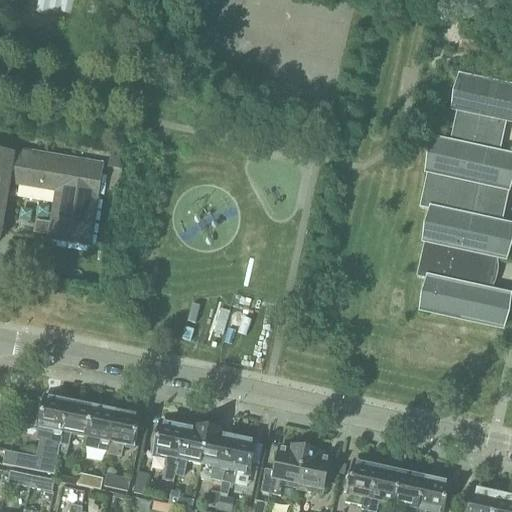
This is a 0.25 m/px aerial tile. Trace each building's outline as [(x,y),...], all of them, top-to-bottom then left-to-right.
[(39,0),(37,14),(49,16),(50,13),(71,17),(75,0),(39,0)] [(511,158),(497,155),(505,121),(511,122),(511,89),(458,78),(452,110),(459,112),(452,145),(433,141),(426,173),(427,174),(420,210),(430,212),(423,243),(425,243),(417,279),(427,281),(420,312),(504,330),(511,297),(490,293),(496,258),(507,261),(511,237),(511,227),(500,225),(508,191),(509,191),(511,179),(511,158)] [(0,239),(9,185),(56,193),(48,242),(91,249),(105,165),(103,164),(103,166),(89,163),(89,162),(88,162),(87,163),(75,161),(75,160),(74,159),(73,161),(61,159),(61,157),(60,157),(60,159),(46,156),(47,155),(45,155),(45,156),(32,154),(32,153),(31,152),(31,154),(14,151),(13,155),(3,153),(3,151),(2,149),(1,148),(0,148),(0,239)] [(17,456),(15,468),(44,474),(55,476),(58,458),(69,404),(60,402),(60,399),(47,397),(47,400),(45,399),(42,412),(30,410),(27,426),(39,428),(39,429),(40,429),(37,441),(44,442),(41,460),(17,456)] [(69,404),(58,458),(67,459),(72,436),(86,438),(87,439),(93,406),(79,403),(78,406),(69,404)] [(86,438),(84,449),(108,454),(116,414),(107,412),(107,409),(93,406),(87,439),(86,438)] [(108,455),(107,456),(108,457),(121,459),(124,446),(134,448),(140,419),(138,418),(139,415),(126,413),(125,416),(116,414),(108,454),(108,455)] [(154,441),(151,454),(154,454),(154,456),(168,459),(163,482),(173,484),(175,477),(185,430),(176,428),(176,425),(163,422),(162,425),(160,425),(157,442),(154,441)] [(185,430),(175,477),(183,478),(186,463),(202,466),(209,430),(195,427),(194,432),(185,430)] [(209,430),(202,466),(213,468),(211,480),(223,482),(232,439),(223,438),(224,433),(209,430)] [(223,482),(220,495),(221,495),(221,496),(228,497),(231,485),(235,486),(237,473),(249,476),(256,445),(254,444),(255,441),(241,438),(241,441),(232,439),(223,482)] [(266,471),(262,493),(280,497),(283,483),(298,486),(306,451),(290,447),(290,452),(280,449),(275,473),(266,471)] [(298,486),(297,491),(322,497),(330,460),(320,458),(321,454),(306,451),(298,486)] [(347,481),(344,494),(347,494),(345,504),(360,507),(359,511),(368,511),(378,470),(354,464),(350,482),(347,481)] [(378,470),(368,511),(376,511),(379,503),(394,506),(401,475),(378,470)] [(62,472),(60,484),(77,487),(79,476),(62,472)] [(32,477),(11,473),(9,484),(30,489),(32,477)] [(133,495),(144,497),(149,476),(138,473),(133,495)] [(79,476),(77,487),(87,489),(94,490),(96,479),(79,475),(79,476)] [(111,477),(104,475),(101,487),(129,493),(131,481),(111,477)] [(401,475),(394,506),(409,509),(408,511),(417,511),(418,511),(425,480),(401,475)] [(33,477),(31,489),(53,494),(55,482),(43,480),(42,479),(33,477)] [(418,511),(417,511),(443,511),(449,485),(425,480),(418,511)] [(473,490),(468,511),(493,511),(497,496),(473,490)] [(180,494),(171,492),(168,506),(192,511),(194,502),(179,499),(180,494)] [(221,496),(221,495),(220,495),(212,493),(210,503),(219,505),(220,497),(221,496)] [(511,511),(511,498),(497,496),(493,511),(511,511)] [(219,505),(217,511),(224,511),(230,511),(233,500),(220,497),(219,505)] [(266,511),(268,505),(268,504),(255,502),(252,511),(266,511)] [(162,511),(163,505),(154,503),(152,511),(162,511)]
